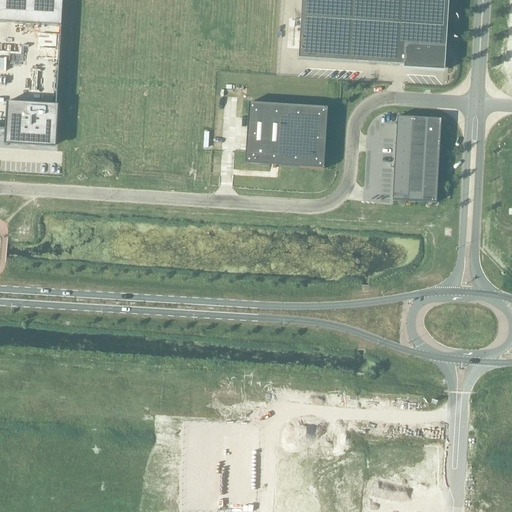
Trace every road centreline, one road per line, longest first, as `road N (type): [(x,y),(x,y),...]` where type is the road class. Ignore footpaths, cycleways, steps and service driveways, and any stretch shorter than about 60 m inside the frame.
road 1 (unclassified): [(475,104),(385,97),(369,103),(355,119),(347,186),(319,208),(0,188)]
road 2 (primary): [(0,303),(336,325),(436,358)]
road 3 (primary): [(435,293),(308,308),(0,289)]
road 4 (residential): [(267,511),(276,409),(450,421)]
road 5 (unclassified): [(479,293),(472,260),(475,121)]
road 6 (unclassified): [(475,121),(452,291)]
